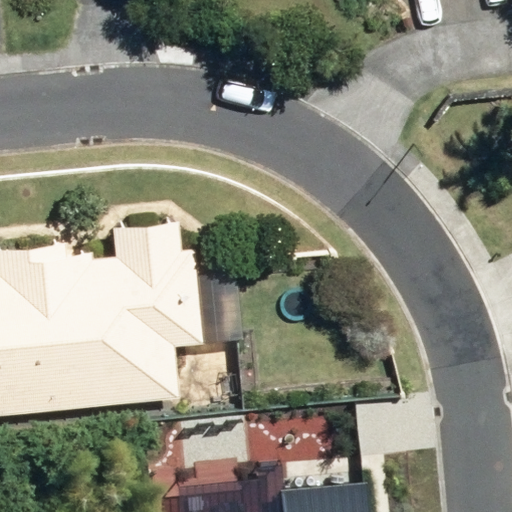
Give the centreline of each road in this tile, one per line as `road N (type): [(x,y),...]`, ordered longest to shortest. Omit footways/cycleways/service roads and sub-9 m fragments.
road 1 (residential): [(473,511),(458,341),(424,258),(355,180),(309,152)]
road 2 (residential): [(309,152),(269,127),(153,97),(0,113)]
road 3 (residential): [(309,152),(408,55),(511,45)]
